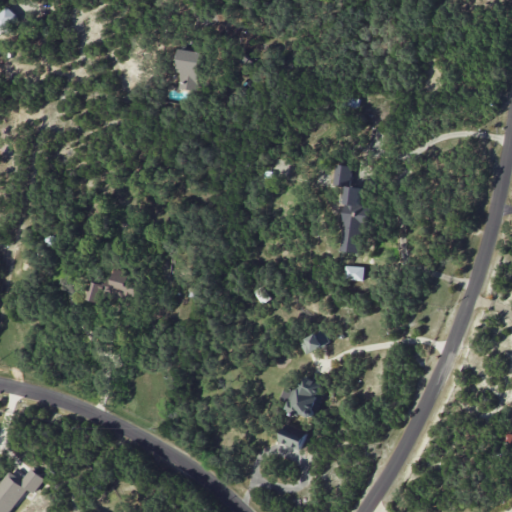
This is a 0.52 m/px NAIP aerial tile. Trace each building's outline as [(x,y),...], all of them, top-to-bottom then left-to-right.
[(0,34),(1,35),(19,18),(8,6),(0,13),(0,34)] [(202,50),(180,50),(178,88),(200,89),(202,50)] [(352,165),(336,164),(335,184),(351,185),(352,165)] [(341,251),(361,253),(367,206),(362,205),(364,187),(348,185),(341,251)] [(364,280),(364,266),(346,266),(346,279),(364,280)] [(113,278),(111,295),(137,297),(138,287),(128,286),(128,280),(113,278)] [(89,300),(106,301),(106,283),(90,282),(89,300)] [(306,353),(330,344),(325,331),(301,340),(306,353)] [(326,385),(305,377),(302,385),(297,383),(294,390),(286,387),(281,399),(289,402),(286,409),(312,419),(326,385)] [(307,432),(286,424),(275,454),(296,462),(307,432)] [(45,478),(30,468),(22,480),(9,470),(0,483),(0,511),(9,511),(27,489),(34,493),(45,478)]
